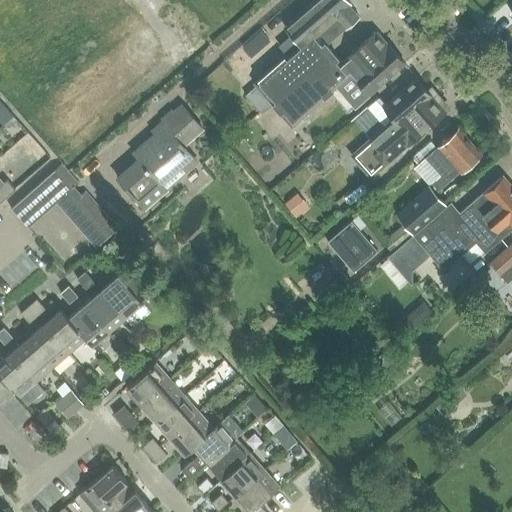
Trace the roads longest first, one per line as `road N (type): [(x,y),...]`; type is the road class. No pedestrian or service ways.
road 1 (residential): [(174,511),(99,427),(49,472),(6,424)]
road 2 (residential): [(511,100),(422,0)]
